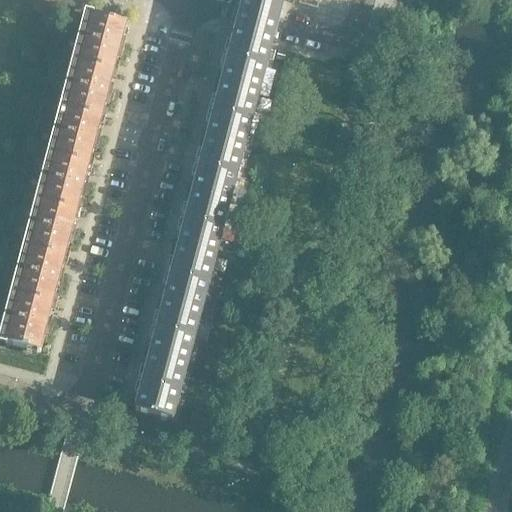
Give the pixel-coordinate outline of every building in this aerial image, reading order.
[(45,15),(49,0),(35,0),(32,12),(45,15)] [(58,19),(62,0),(49,0),(45,15),(58,19)] [(70,22),(76,0),(62,0),(58,19),(70,22)] [(257,96),(278,16),(282,0),(244,0),(236,32),(235,33),(234,39),(230,54),(228,53),(225,64),(227,64),(221,87),(257,96)] [(113,74),(120,46),(125,27),(91,18),(79,65),(113,74)] [(100,121),(108,92),(113,74),(79,65),(66,111),(100,121)] [(243,150),(257,96),(221,87),(216,108),(214,107),(211,118),(213,119),(207,141),(243,150)] [(324,189),(342,110),(317,105),(300,184),(324,189)] [(88,167),(96,138),(100,121),(66,111),(54,158),(88,167)] [(229,204),(243,150),(207,141),(201,162),(199,161),(196,172),(198,173),(193,195),(229,204)] [(76,213),(84,185),(88,167),(54,158),(42,204),(76,213)] [(214,258),(229,204),(193,195),(187,216),(185,216),(182,226),(184,227),(178,249),(214,258)] [(64,260),(71,231),(76,213),(42,204),(30,251),(64,260)] [(200,313),(214,258),(178,249),(173,270),(171,270),(168,281),(170,281),(164,303),(200,313)] [(51,306),(59,278),(64,260),(30,251),(17,297),(51,306)] [(39,353),(47,324),(51,306),(17,297),(5,344),(39,353)] [(186,367),(200,313),(164,303),(158,325),(156,324),(153,335),(156,335),(150,357),(186,367)] [(171,422),(186,367),(150,357),(144,379),(142,378),(139,389),(141,389),(135,412),(171,422)]
